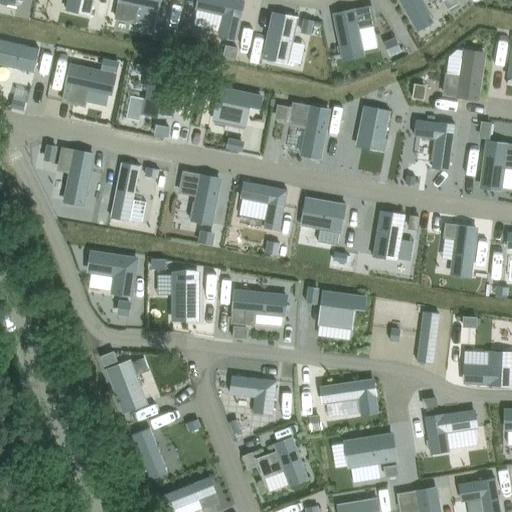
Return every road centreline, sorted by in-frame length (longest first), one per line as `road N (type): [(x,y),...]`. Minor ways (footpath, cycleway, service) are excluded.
road 1 (tertiary): [(105,511),(0,286)]
road 2 (unknown): [(403,511),(448,386)]
